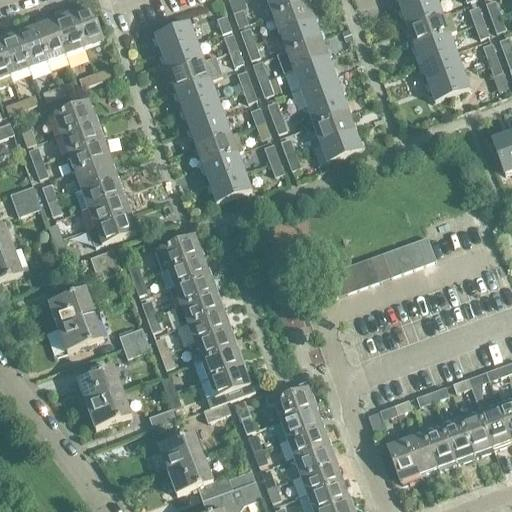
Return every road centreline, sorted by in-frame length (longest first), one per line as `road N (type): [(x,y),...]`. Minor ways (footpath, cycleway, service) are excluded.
road 1 (residential): [(389,511),(316,318)]
road 2 (residential): [(106,511),(0,371)]
